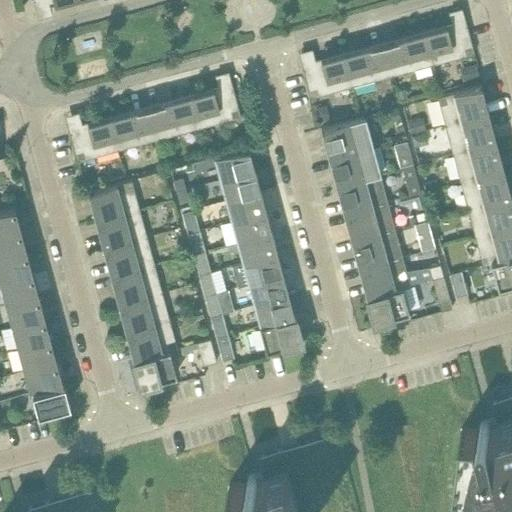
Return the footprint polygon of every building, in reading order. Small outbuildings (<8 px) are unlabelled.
[(445,23),(423,29),(433,63),(474,52),(467,24),(447,30),(445,23)] [(433,63),(423,29),(383,40),(392,74),(433,63)] [(392,74),(383,40),(342,51),(352,85),(392,74)] [(352,85),(342,51),(320,57),(322,64),(303,69),(310,96),(352,85)] [(483,96),(480,84),(437,95),(444,124),(488,113),(488,111),(485,112),(481,97),(483,96)] [(212,86),(190,92),(199,126),(240,115),(233,88),(214,93),(212,86)] [(199,126),(190,92),(149,103),(158,137),(199,126)] [(158,137),(149,103),(109,114),(118,148),(158,137)] [(491,124),(488,113),(444,124),(452,152),(495,140),(495,139),(493,140),(489,125),(491,124)] [(118,148),(109,114),(87,120),(88,127),(69,132),(77,159),(118,148)] [(364,115),(321,127),(324,139),(326,139),(330,154),(328,155),(329,155),(372,144),(364,115)] [(498,152),(495,140),(452,152),(459,180),(503,168),(503,167),(500,168),(496,152),(498,152)] [(379,171),(372,144),(329,155),(332,167),(334,167),(338,182),(336,182),(336,183),(379,171)] [(254,168),(248,147),(214,156),(220,177),(254,168)] [(260,189),(254,168),(220,177),(226,198),(260,189)] [(506,180),(503,168),(459,180),(467,207),(510,195),(508,195),(504,180),(506,180)] [(387,199),(379,171),(336,183),(339,195),(341,194),(346,210),(343,210),(344,211),(387,199)] [(173,178),(176,190),(185,187),(181,176),(173,178)] [(131,178),(88,190),(91,203),(93,202),(97,217),(139,206),(131,178)] [(188,199),(185,187),(176,190),(179,201),(188,199)] [(265,210),(260,189),(226,198),(231,219),(265,210)] [(417,205),(417,207),(423,206),(420,191),(400,197),(402,203),(412,200),(413,205),(417,205)] [(511,207),(511,201),(510,195),(467,207),(475,235),(511,224),(511,210),(511,208),(511,207)] [(395,227),(387,199),(344,211),(347,223),(349,222),(353,237),(351,238),(351,239),(395,227)] [(0,232),(19,227),(13,205),(0,208),(0,232)] [(139,206),(97,217),(95,218),(99,231),(101,230),(105,245),(146,234),(139,206)] [(271,231),(265,210),(231,219),(237,240),(271,231)] [(184,220),(187,231),(196,229),(193,217),(184,220)] [(511,224),(475,235),(482,263),(511,254),(511,224)] [(0,256),(25,249),(19,227),(0,232),(0,256)] [(402,255),(395,227),(351,239),(354,251),(357,250),(361,265),(358,266),(359,267),(402,255)] [(199,228),(196,229),(187,231),(193,252),(204,249),(199,228)] [(277,252),(271,231),(237,240),(243,261),(277,252)] [(432,232),(418,236),(422,249),(435,246),(432,232)] [(154,262),(146,234),(105,245),(103,246),(106,258),(108,258),(113,273),(154,262)] [(0,279),(31,271),(25,249),(0,256),(0,279)] [(210,270),(204,249),(193,252),(198,273),(210,270)] [(282,273),(277,252),(243,261),(249,282),(282,273)] [(511,281),(511,254),(482,263),(482,264),(490,261),(497,286),(511,281)] [(410,283),(402,255),(359,267),(362,278),(364,278),(368,293),(365,294),(365,295),(410,283)] [(161,290),(154,262),(113,273),(110,274),(114,286),(116,286),(120,301),(161,290)] [(428,265),(432,277),(443,274),(440,262),(428,265)] [(449,272),(455,295),(467,292),(460,269),(449,272)] [(216,291),(210,270),(198,273),(204,294),(216,291)] [(37,293),(31,271),(0,279),(0,282),(5,302),(37,293)] [(288,293),(282,273),(249,282),(254,302),(288,293)] [(452,306),(443,274),(432,277),(440,310),(452,306)] [(410,283),(365,295),(372,320),(408,310),(402,285),(410,283)] [(169,317),(161,290),(120,301),(118,301),(121,314),(124,313),(128,329),(169,317)] [(221,312),(216,291),(204,294),(210,315),(221,312)] [(43,315),(37,293),(5,302),(11,324),(43,315)] [(293,314),(288,293),(254,302),(260,323),(258,323),(259,324),(295,314),(295,313),(293,314)] [(227,332),(221,312),(210,315),(215,335),(227,332)] [(302,339),(295,314),(259,324),(265,349),(302,339)] [(49,337),(43,315),(11,324),(17,346),(49,337)] [(177,347),(169,317),(128,329),(126,329),(129,342),(131,341),(135,356),(132,357),(132,359),(169,349),(177,347)] [(233,355),(227,332),(215,335),(222,358),(233,355)] [(55,359),(49,337),(17,346),(23,368),(55,359)] [(203,364),(216,360),(210,337),(196,341),(203,364)] [(191,342),(180,345),(182,353),(193,350),(193,347),(191,342)] [(175,373),(169,349),(132,359),(139,383),(175,373)] [(61,381),(55,359),(23,368),(29,390),(61,381)] [(63,381),(61,381),(29,390),(30,392),(31,391),(37,411),(69,402),(63,381)] [(511,396),(493,402),(492,401),(491,401),(497,423),(491,425),(490,424),(488,421),(485,420),(482,421),(480,424),(480,427),(482,434),(479,435),(477,428),(462,426),(454,487),(465,488),(475,488),(486,488),(496,486),(506,484),(508,489),(511,487),(511,396)] [(343,511),(324,439),(304,444),(260,456),(260,455),(259,456),(265,478),(258,479),(257,477),(255,475),(252,475),(249,477),(248,479),(248,482),(250,488),(246,489),(245,483),(230,481),(225,511),(343,511)] [(96,511),(91,491),(71,496),(28,508),(27,507),(26,507),(27,511),(96,511)]
